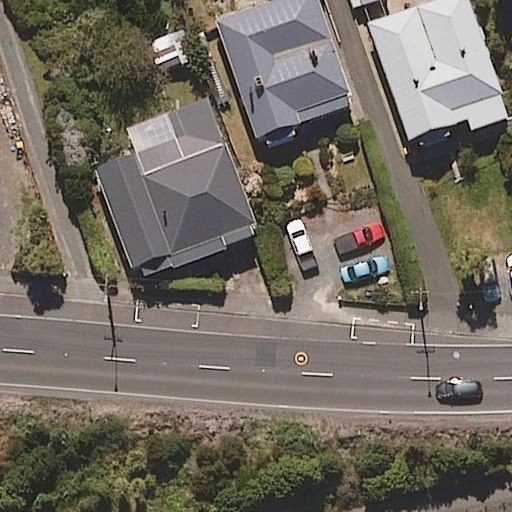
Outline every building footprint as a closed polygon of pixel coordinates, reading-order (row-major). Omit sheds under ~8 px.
[(207,0),(214,19),(240,10),(236,0),(207,0)] [(288,0),(212,26),(255,152),(295,138),(291,129),(350,109),(312,0),(288,0)] [(505,122),(467,0),(435,0),(437,3),(366,25),(403,143),(464,124),(467,134),(505,122)] [(166,35),(140,48),(159,84),(185,71),(166,35)] [(205,101),(117,134),(126,157),(90,170),(133,285),(257,239),(205,101)]
